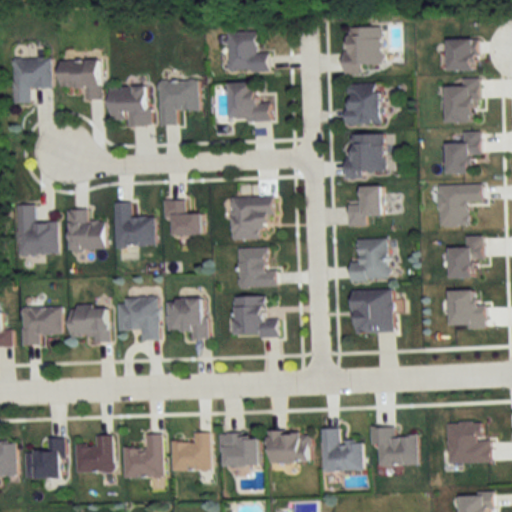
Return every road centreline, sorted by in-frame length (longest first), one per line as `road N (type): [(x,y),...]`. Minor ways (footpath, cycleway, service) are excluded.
road 1 (residential): [(0,393),(511,375)]
road 2 (residential): [(319,382),(306,27)]
road 3 (residential): [(310,155),(105,166),(54,145)]
